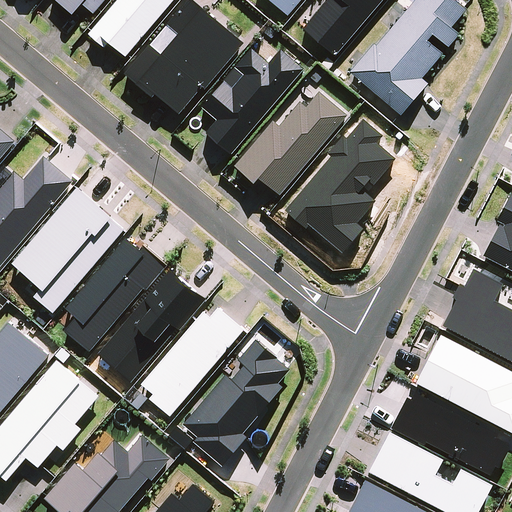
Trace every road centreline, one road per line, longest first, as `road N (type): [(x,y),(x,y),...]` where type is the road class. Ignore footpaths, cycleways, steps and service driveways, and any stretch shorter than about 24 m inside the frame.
road 1 (residential): [(372,344),(319,310),(0,38)]
road 2 (residential): [(372,344),(511,71)]
road 3 (residential): [(286,511),(372,344)]
